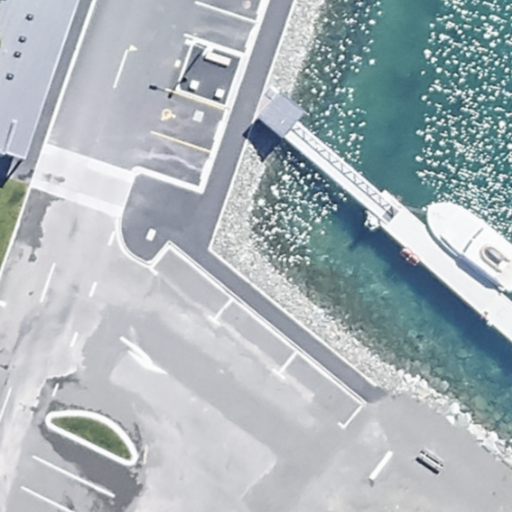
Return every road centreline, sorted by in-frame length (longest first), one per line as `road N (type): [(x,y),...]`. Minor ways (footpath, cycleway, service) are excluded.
road 1 (unclassified): [(0,308),(83,187),(159,0)]
road 2 (unclassified): [(0,316),(26,308),(84,317),(140,345),(181,379),(205,422),(207,468),(191,511)]
